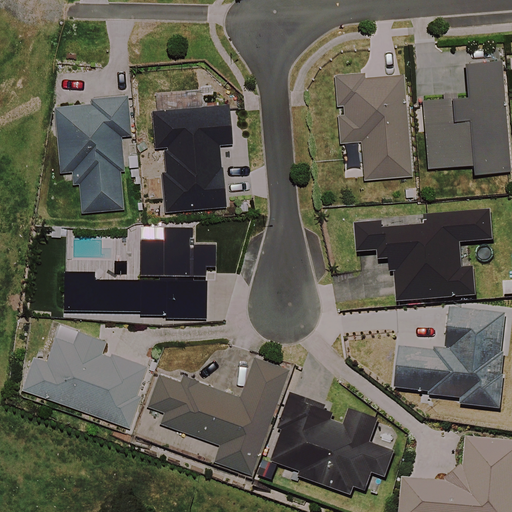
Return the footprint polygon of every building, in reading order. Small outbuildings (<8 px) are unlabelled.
[(507,172),(498,63),(461,66),(463,97),(420,101),(425,169),(469,166),(470,176),(507,172)] [(362,82),(361,74),(334,76),(341,146),(361,144),(364,181),(411,177),(402,78),(362,82)] [(119,172),(122,172),(128,171),(128,179),(137,179),(133,100),(91,101),(91,108),(55,109),(58,174),(79,173),(81,213),(121,211),(119,172)] [(231,149),(228,109),(153,114),(155,151),(166,150),(168,173),(163,174),(166,214),(224,210),(220,150),(231,149)] [(493,244),(491,214),(426,218),(427,229),(384,231),(384,225),(354,227),(356,257),(391,255),(394,301),(474,295),(472,270),(460,271),(458,246),(493,244)] [(202,268),(212,268),(212,247),(191,246),(191,231),(162,230),(162,241),(138,241),(137,274),(146,274),(146,281),(93,280),(94,276),(62,276),(62,312),(204,315),(204,282),(202,282),(202,268)] [(502,315),(445,313),(444,353),(396,351),(394,391),(430,393),(429,398),(459,399),(458,407),(499,409),(502,315)] [(104,342),(77,333),(72,346),(54,339),(46,364),(34,360),(23,391),(126,428),(146,370),(100,353),(104,342)] [(287,372),(251,359),(237,399),(180,378),(178,382),(157,374),(144,409),(164,416),(160,427),(219,449),(213,464),(249,477),(287,372)] [(336,407),(290,394),(271,462),(301,470),(299,480),(364,499),(371,477),(386,481),(393,456),(371,450),(379,423),(350,414),(347,425),(332,421),(336,407)] [(511,511),(511,443),(464,440),(461,467),(441,484),(402,481),(399,511),(511,511)]
